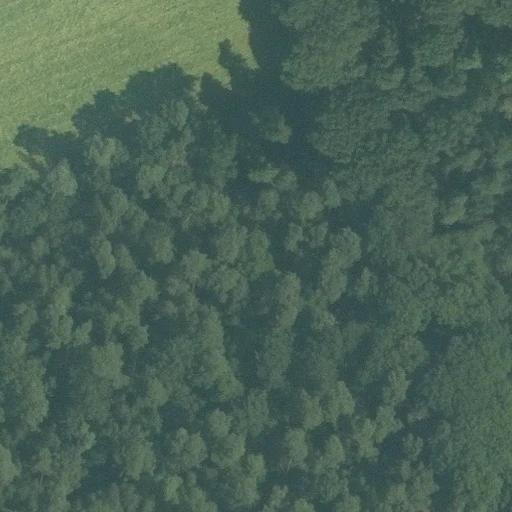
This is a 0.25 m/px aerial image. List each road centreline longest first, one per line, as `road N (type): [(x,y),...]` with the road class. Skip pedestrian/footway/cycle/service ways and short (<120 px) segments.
road 1 (unclassified): [(491,511),(316,0)]
road 2 (track): [(495,0),(338,64)]
